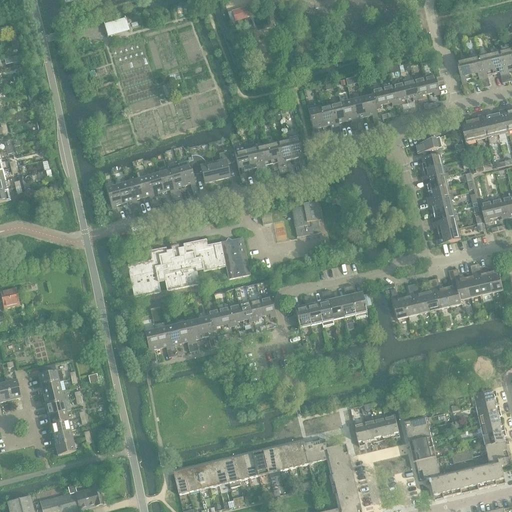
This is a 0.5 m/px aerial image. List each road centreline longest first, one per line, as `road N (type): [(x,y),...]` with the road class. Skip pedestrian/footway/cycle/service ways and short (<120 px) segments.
road 1 (residential): [(143,511),(35,0)]
road 2 (residential): [(392,134),(332,149),(298,184),(110,234)]
road 3 (residential): [(424,257),(285,291),(278,306),(288,372)]
road 4 (residential): [(424,257),(392,134)]
